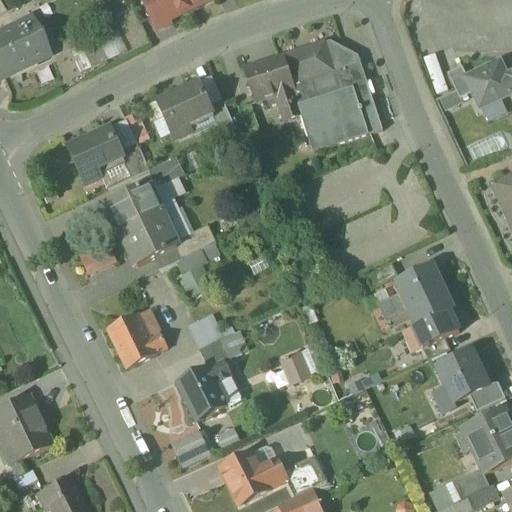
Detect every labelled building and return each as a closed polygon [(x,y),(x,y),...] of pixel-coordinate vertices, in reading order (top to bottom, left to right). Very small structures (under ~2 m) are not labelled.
[(201,16),(192,0),(146,0),(145,0),(161,35),(201,16)] [(192,0),(201,16),(227,4),(224,0),(192,0)] [(0,92),(54,65),(33,23),(0,39),(0,92)] [(336,46),(289,61),(300,94),(367,73),(363,61),(336,46)] [(289,61),(249,74),(260,108),(281,101),(299,95),(300,94),(289,61)] [(486,114),(511,102),(511,82),(504,66),(471,81),(486,114)] [(467,72),(452,79),(463,103),(478,96),(467,72)] [(306,121),(318,158),(388,135),(367,73),(300,94),(299,95),(307,120),(306,121)] [(207,84),(158,106),(175,145),(224,123),(207,84)] [(299,95),(281,101),(289,127),(306,121),(307,120),(299,95)] [(256,108),(244,112),(251,132),(263,128),(256,108)] [(118,135),(70,154),(86,192),(133,173),(118,135)] [(161,193),(187,182),(180,166),(154,178),(161,193)] [(511,183),(498,190),(511,221),(511,183)] [(158,190),(111,211),(126,242),(172,220),(158,190)] [(172,220),(126,242),(140,274),(187,252),(172,220)] [(220,250),(213,234),(187,246),(195,262),(220,250)] [(414,317),(422,333),(460,316),(464,315),(444,270),(401,289),(406,300),(384,310),(392,327),(414,317)] [(172,356),(153,314),(112,332),(131,374),(172,356)] [(470,336),(460,316),(421,334),(430,355),(470,336)] [(217,320),(194,331),(204,354),(227,343),(217,320)] [(251,354),(244,338),(217,351),(225,366),(251,354)] [(487,391),(468,351),(429,368),(447,408),(487,391)] [(231,366),(181,390),(198,426),(231,411),(220,387),(238,379),(231,366)] [(36,399),(0,416),(0,437),(16,472),(61,451),(36,399)] [(511,415),(468,436),(489,482),(511,471),(511,415)] [(262,456),(225,473),(242,511),(296,487),(285,462),(269,470),(262,456)] [(493,492),(485,476),(457,489),(464,505),(493,492)] [(88,511),(71,481),(36,500),(42,511),(88,511)] [(327,511),(318,493),(284,509),(285,511),(327,511)]
